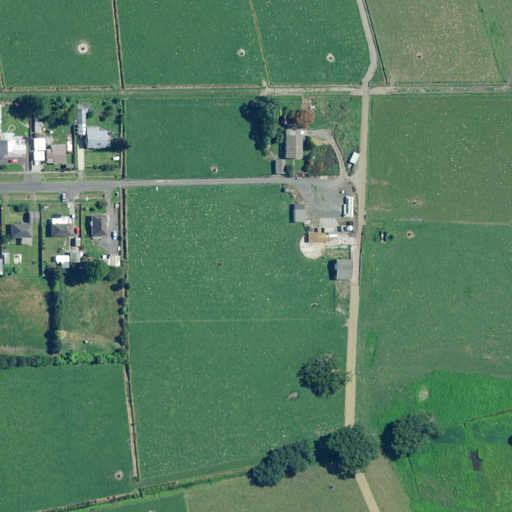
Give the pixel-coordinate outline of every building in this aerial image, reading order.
[(83,125),(83,113),(75,113),(75,125),(83,125)] [(291,116),(283,115),(282,124),(291,124),(291,116)] [(97,132),(97,128),(85,128),(85,148),(104,148),(104,131),(97,132)] [(299,159),(300,130),(285,129),(283,158),(299,159)] [(2,132),(2,137),(0,137),(0,157),(7,158),(7,155),(23,155),(23,145),(13,146),(13,140),(11,140),(11,137),(6,137),(6,132),(2,132)] [(43,139),(32,139),(32,150),(43,150),(43,139)] [(63,164),(63,145),(50,146),(50,150),(45,150),(45,165),(63,164)] [(42,152),(32,152),(32,161),(42,161),(42,152)] [(357,155),(352,153),(348,162),(353,164),(357,155)] [(283,160),(275,160),(275,174),(283,174),(283,160)] [(302,222),(302,211),(293,211),(293,222),(302,222)] [(36,213),(29,212),(28,222),(36,223),(36,213)] [(108,226),(108,216),(90,216),(90,236),(104,236),(104,226),(108,226)] [(69,222),(57,222),(57,224),(50,224),(50,236),(69,237),(69,222)] [(30,245),(30,224),(10,224),(10,238),(20,238),(20,245),(30,245)] [(335,240),(335,229),(321,229),(306,229),(306,242),(329,242),(329,240),(335,240)] [(80,254),(69,253),(68,262),(80,263),(80,254)] [(118,257),(108,257),(108,259),(107,259),(107,270),(118,269),(118,257)] [(349,280),(349,260),(334,260),(333,280),(349,280)]
